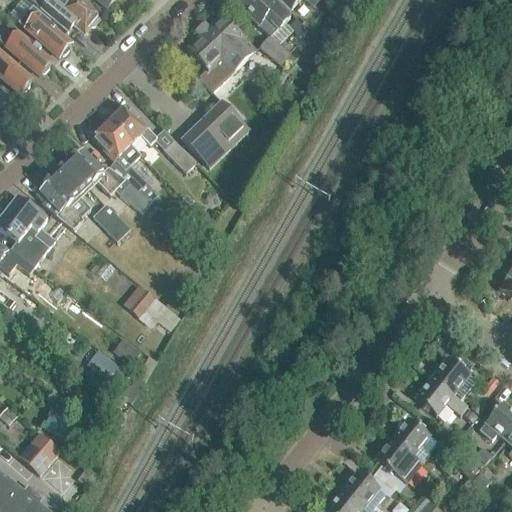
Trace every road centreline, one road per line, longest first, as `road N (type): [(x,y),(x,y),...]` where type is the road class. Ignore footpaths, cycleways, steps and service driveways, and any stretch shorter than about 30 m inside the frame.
road 1 (residential): [(245,511),(422,296)]
road 2 (residential): [(0,190),(186,0)]
road 3 (residential): [(422,296),(511,144)]
